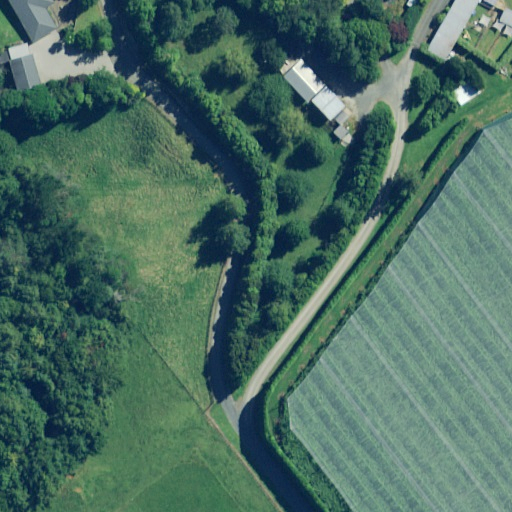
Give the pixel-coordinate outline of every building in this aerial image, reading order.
[(52,0),(13,0),(34,39),(58,27),(46,3),(52,0)] [(421,0),(410,0),(408,4),(417,8),(421,0)] [(477,0),(453,0),(427,47),(445,57),(477,0)] [(511,8),(509,7),(503,20),(511,24),(511,8)] [(43,83),(31,41),(10,47),(22,89),(43,83)] [(327,83),(304,58),(286,74),(309,99),(327,83)] [(348,104),(329,85),(315,99),(334,118),(348,104)] [(337,119),(342,123),(335,131),(342,138),(350,129),(346,125),(353,116),(345,109),(337,119)]
